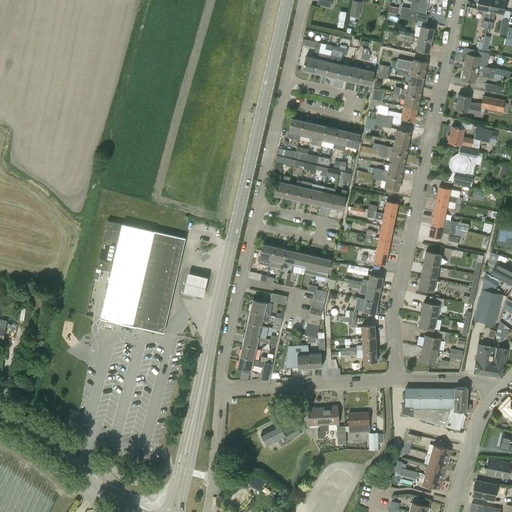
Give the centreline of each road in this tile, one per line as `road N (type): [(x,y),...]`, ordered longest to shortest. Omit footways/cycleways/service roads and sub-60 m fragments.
road 1 (secondary): [(190,433),(287,0)]
road 2 (residential): [(396,380),(391,321),(458,0)]
road 3 (residential): [(396,380),(219,389)]
road 4 (residential): [(219,389),(251,226)]
road 5 (residential): [(285,79),(350,95),(345,115),(279,102)]
road 6 (residential): [(251,226),(317,239),(321,220),(256,204)]
road 7 (residential): [(452,511),(475,430),(495,395)]
road 8 (residential): [(207,511),(219,389)]
